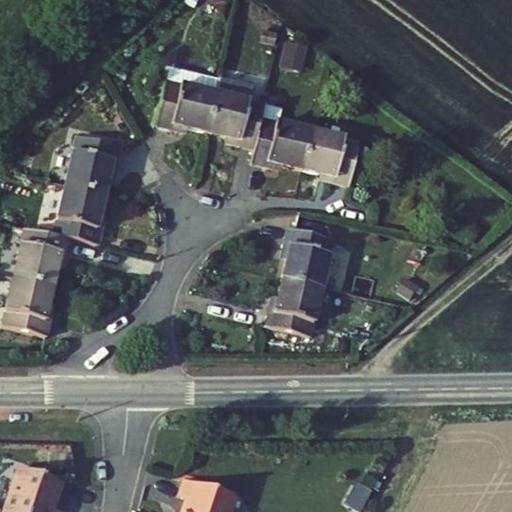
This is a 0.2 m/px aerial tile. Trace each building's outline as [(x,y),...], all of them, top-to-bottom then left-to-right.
[(301,73),(306,47),(285,43),(280,69),(301,73)] [(164,90),(153,134),(176,139),(178,133),(205,140),(213,102),(164,90)] [(263,114),(213,102),(205,140),(228,145),(227,153),(253,158),(260,126),(263,114)] [(309,138),(260,126),(253,158),(249,172),(272,177),(274,172),(299,178),(309,138)] [(358,150),(309,138),(299,178),(323,183),(322,189),(347,195),(358,150)] [(87,152),(75,202),(113,211),(119,187),(126,187),(131,163),(87,152)] [(75,202),(63,252),(106,263),(113,238),(107,237),(113,211),(75,202)] [(288,259),(282,286),(320,296),(332,247),(287,234),(282,258),(288,259)] [(20,241),(8,289),(46,298),(52,272),(57,273),(63,252),(20,241)] [(268,308),(263,331),(308,343),(320,296),(282,286),(276,310),(268,308)] [(8,289),(0,322),(0,339),(38,349),(44,326),(39,325),(46,298),(8,289)] [(39,447),(24,485),(80,506),(85,492),(76,488),(85,462),(39,447)] [(202,475),(192,501),(219,511),(237,511),(251,474),(200,457),(194,472),(202,475)] [(374,479),(371,486),(379,490),(383,483),(374,479)] [(361,511),(373,492),(357,483),(343,504),(356,511),(361,511)] [(24,485),(14,511),(77,511),(80,506),(24,485)] [(219,511),(192,501),(185,499),(179,511),(219,511)]
